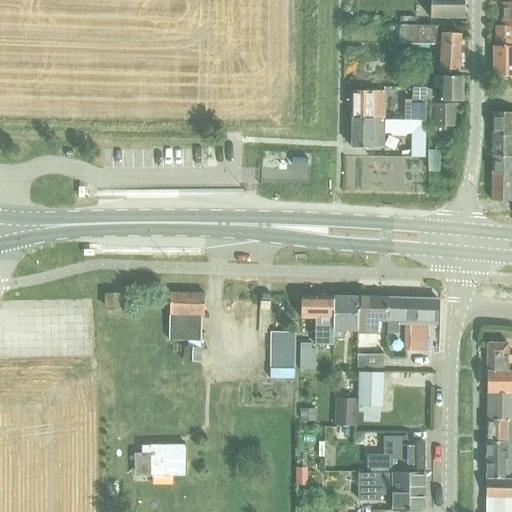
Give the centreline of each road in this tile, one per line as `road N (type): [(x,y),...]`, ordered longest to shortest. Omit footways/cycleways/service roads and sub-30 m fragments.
road 1 (primary): [(459,240),(189,223),(20,228)]
road 2 (tertiary): [(449,511),(454,303)]
road 3 (tertiary): [(459,240),(477,99)]
